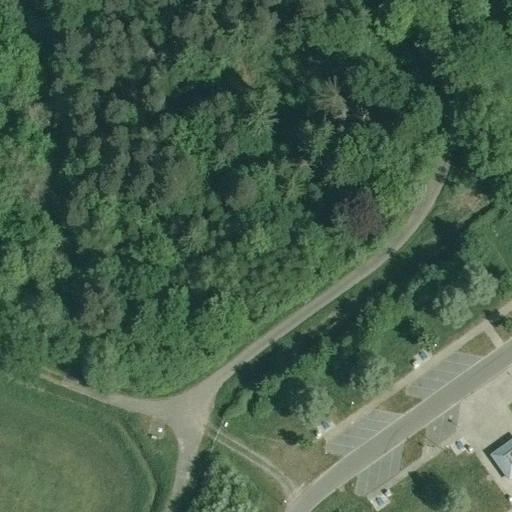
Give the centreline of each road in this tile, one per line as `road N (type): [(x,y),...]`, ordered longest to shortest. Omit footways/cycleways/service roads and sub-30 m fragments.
road 1 (unclassified): [(409,0),(437,94),(437,193),(393,257),(224,384),(193,419)]
road 2 (unclassified): [(193,419),(109,401),(0,358)]
